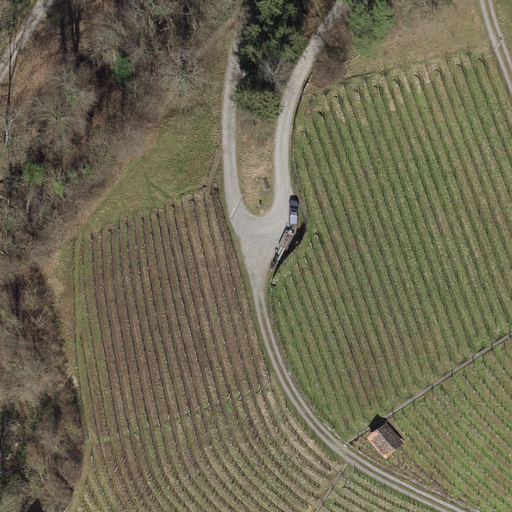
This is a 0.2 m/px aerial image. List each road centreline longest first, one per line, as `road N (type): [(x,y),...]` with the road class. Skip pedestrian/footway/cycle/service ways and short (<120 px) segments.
road 1 (track): [(255,248),(281,371),(307,412),(339,448),(462,511)]
road 2 (track): [(343,0),(292,93),(284,208),(276,230),(255,248)]
road 3 (track): [(257,0),(238,59),(229,155),(255,248)]
